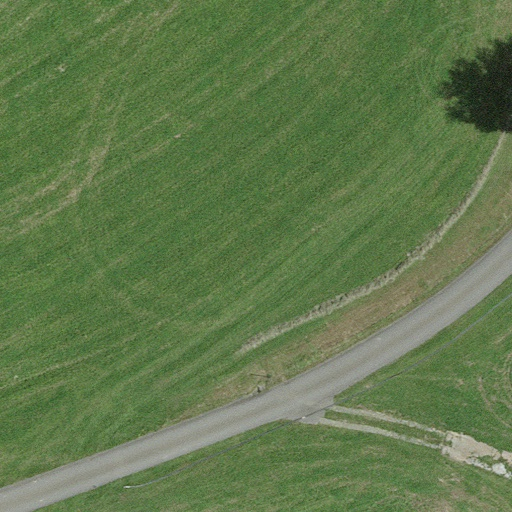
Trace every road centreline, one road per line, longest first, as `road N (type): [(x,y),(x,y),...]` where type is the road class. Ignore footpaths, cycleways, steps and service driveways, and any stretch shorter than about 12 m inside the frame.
road 1 (unclassified): [(511,270),(493,292),(292,417),(41,511)]
road 2 (track): [(292,417),(436,441),(511,474)]
